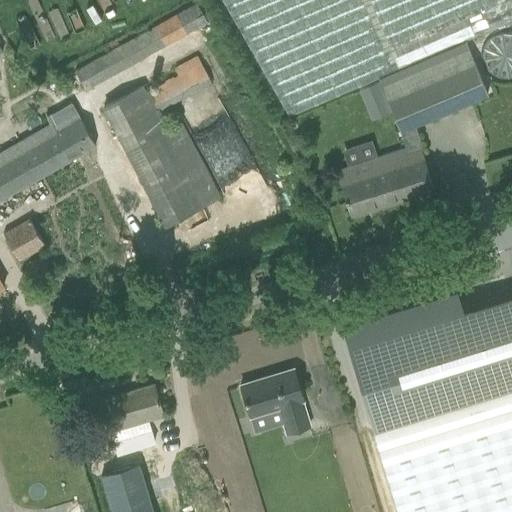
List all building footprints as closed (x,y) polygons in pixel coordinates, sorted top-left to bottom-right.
[(488,93),(465,39),(511,19),(511,0),(223,0),(289,115),(378,77),(400,132),(404,147),(336,169),(351,216),(434,189),(413,125),(488,93)] [(82,82),(85,89),(208,22),(195,2),(74,68),(82,82)] [(511,30),(508,30),(503,29),(498,30),(493,31),(488,34),(484,38),(481,42),(478,46),(477,51),(476,57),(477,62),(478,67),(480,71),(484,76),(488,79),(493,82),(498,83),(504,84),(509,83),(511,82),(511,30)] [(169,126),(160,110),(211,82),(197,56),(174,68),(176,72),(171,74),(173,76),(161,82),(162,83),(148,91),(145,84),(145,83),(102,106),(164,227),(221,197),(180,120),(169,126)] [(359,89),(363,99),(382,91),(378,82),(359,89)] [(72,102),(47,116),(50,123),(0,151),(0,200),(96,145),(72,102)] [(299,133),(288,139),(294,151),(305,145),(299,133)] [(28,222),(3,235),(16,260),(41,247),(28,222)] [(41,257),(29,263),(36,278),(49,272),(41,257)] [(374,429),(511,387),(511,294),(465,309),(458,287),(342,322),(374,429)] [(304,399),(294,368),(240,385),(250,416),(279,407),(287,433),(310,426),(302,399),(304,399)] [(164,414),(154,384),(101,400),(117,452),(155,441),(148,419),(164,414)] [(511,511),(511,387),(374,429),(399,511),(511,511)] [(67,403),(64,404),(50,408),(53,418),(70,413),(67,403)] [(154,511),(139,461),(101,473),(112,511),(154,511)]
